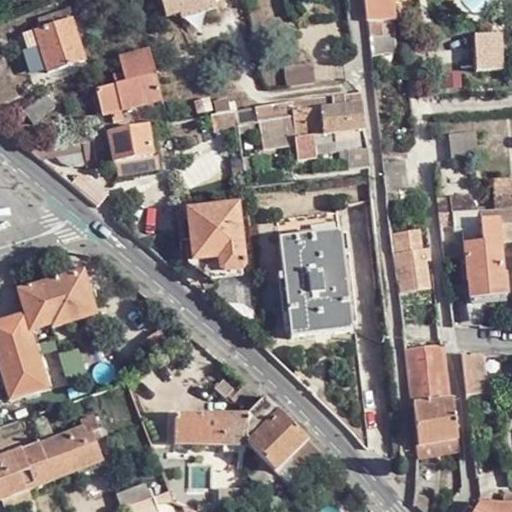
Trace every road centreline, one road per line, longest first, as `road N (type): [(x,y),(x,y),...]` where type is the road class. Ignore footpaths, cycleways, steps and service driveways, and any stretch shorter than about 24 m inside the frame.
road 1 (residential): [(353,0),(407,444)]
road 2 (tertiary): [(398,511),(287,393),(78,217)]
